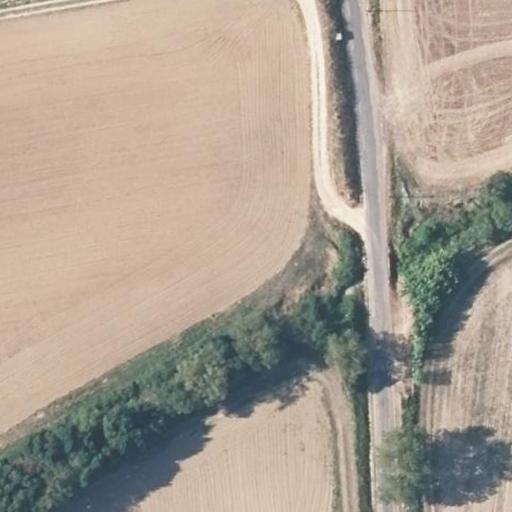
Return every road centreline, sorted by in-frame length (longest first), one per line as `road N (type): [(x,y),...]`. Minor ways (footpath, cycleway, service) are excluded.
road 1 (tertiary): [(354,0),(373,172),(386,511)]
road 2 (track): [(330,205),(290,293),(288,324),(334,381),(346,511)]
road 3 (track): [(429,511),(425,386),(434,336),(462,281),(511,243)]
road 4 (track): [(376,222),(330,205),(305,0)]
